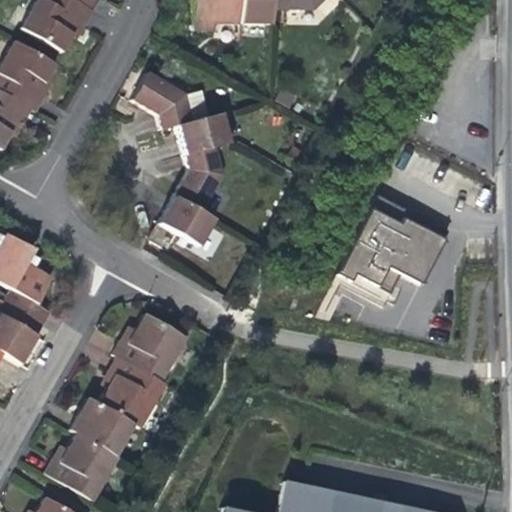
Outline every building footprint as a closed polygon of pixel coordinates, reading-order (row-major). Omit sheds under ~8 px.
[(57,56),(67,39),(63,36),(67,29),(76,34),(87,16),(58,0),(33,0),(15,32),(57,56)] [(58,0),(87,16),(96,0),(58,0)] [(211,30),(234,30),(234,0),(189,0),(189,38),(210,38),(211,30)] [(267,31),(267,16),(266,0),(234,0),(234,30),(267,31)] [(308,18),(326,0),(266,0),(267,16),(308,18)] [(74,38),(76,34),(67,29),(63,36),(67,39),(72,42),(74,38)] [(7,44),(0,56),(0,96),(25,112),(29,114),(39,97),(31,92),(35,84),(39,86),(49,69),(7,44)] [(144,77),(134,94),(129,102),(144,111),(157,118),(160,130),(174,127),(191,122),(184,100),(144,77)] [(44,89),(39,86),(35,84),(31,92),(39,97),(42,92),(44,89)] [(0,142),(5,134),(1,132),(6,124),(15,129),(25,112),(0,96),(0,142)] [(198,97),(184,100),(191,122),(205,119),(198,97)] [(205,119),(191,122),(174,127),(178,139),(183,158),(213,150),(227,146),(219,115),(205,119)] [(13,132),(15,129),(6,124),(1,132),(5,134),(10,137),(13,132)] [(220,176),(213,150),(183,158),(187,173),(184,178),(171,201),(199,216),(220,176)] [(212,223),(199,216),(171,201),(163,216),(157,227),(176,238),(180,240),(197,250),(212,223)] [(424,284),(446,237),(373,203),(336,283),(384,306),(400,272),(424,284)] [(167,254),(176,238),(157,227),(148,243),(167,254)] [(3,234),(1,237),(0,239),(0,286),(7,290),(0,301),(0,303),(40,326),(47,312),(32,304),(41,290),(47,278),(22,263),(30,249),(3,234)] [(29,344),(40,326),(0,303),(0,355),(16,365),(29,344)] [(114,358),(119,361),(164,386),(188,344),(146,319),(137,334),(130,347),(122,343),(114,358)] [(168,389),(164,386),(119,361),(110,376),(117,380),(114,385),(100,408),(135,429),(143,433),(168,389)] [(117,460),(135,429),(100,408),(89,402),(81,416),(71,434),(78,438),(117,460)] [(121,462),(117,460),(78,438),(69,454),(62,465),(56,462),(55,464),(103,492),(121,462)] [(96,505),(103,492),(55,464),(47,477),(96,505)] [(408,511),(274,486),(271,511),(408,511)] [(66,511),(47,501),(41,511),(66,511)]
